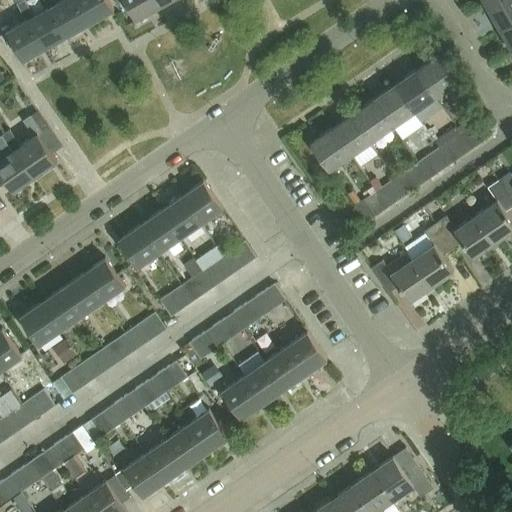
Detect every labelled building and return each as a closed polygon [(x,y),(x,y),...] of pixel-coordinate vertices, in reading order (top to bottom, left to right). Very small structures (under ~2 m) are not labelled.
[(25,17),(6,27),(23,58),(47,45),(30,14),(34,12),(27,0),(17,0),(25,17)] [(34,12),(30,14),(47,45),(69,32),(52,2),(55,0),(45,0),(48,5),(34,12)] [(55,0),(52,2),(69,32),(92,20),(80,0),(55,0)] [(80,0),(92,20),(114,8),(109,0),(80,0)] [(155,0),(126,0),(136,18),(159,6),(155,0)] [(511,0),(495,0),(486,6),(499,28),(511,20),(511,0)] [(511,20),(499,28),(511,51),(511,50),(511,20)] [(415,67),(435,96),(457,81),(437,52),(415,67)] [(421,106),(435,96),(415,67),(394,82),(414,111),(421,106)] [(393,125),(414,111),(394,82),(373,96),(393,125)] [(372,140),(393,125),(373,96),(352,111),(372,140)] [(421,106),(414,111),(421,121),(428,116),(421,106)] [(351,155),(372,140),(352,111),(331,126),(351,155)] [(15,146),(35,174),(57,159),(38,132),(41,130),(31,115),(24,119),(34,133),(20,143),(15,146)] [(456,126),(456,127),(472,149),(494,133),(483,117),(468,128),(463,121),(456,126)] [(329,170),(351,155),(331,126),(309,141),(329,170)] [(451,164),(472,149),(456,127),(435,142),(440,148),(451,164)] [(15,146),(20,143),(9,128),(2,133),(12,148),(0,156),(0,182),(6,179),(13,189),(35,174),(15,146)] [(425,158),(419,162),(430,179),(436,174),(425,158)] [(404,172),(398,177),(409,193),(416,188),(404,172)] [(511,174),(510,172),(499,179),(511,197),(511,174)] [(203,177),(182,192),(202,222),(224,207),(203,177)] [(398,177),(377,192),(388,208),(409,193),(398,177)] [(511,219),(506,210),(511,205),(511,197),(499,179),(488,187),(497,199),(476,214),(495,242),(511,229),(511,219)] [(354,191),(347,196),(355,207),(362,203),(354,191)] [(182,192),(161,207),(181,236),(202,222),(182,192)] [(362,203),(355,207),(366,223),(373,218),(362,203)] [(161,207),(139,221),(159,251),(181,236),(161,207)] [(473,256),(495,242),(476,214),(455,228),(447,215),(436,223),(452,247),(462,240),(473,256)] [(139,221),(118,236),(138,265),(159,251),(139,221)] [(442,254),(452,247),(436,223),(424,231),(433,244),(412,258),(431,285),(453,270),(442,254)] [(404,224),(395,231),(403,242),(413,235),(404,224)] [(228,250),(221,255),(233,272),(239,267),(228,250)] [(407,254),(388,267),(383,259),(371,267),(387,291),(398,284),(410,300),(431,285),(412,258),(410,259),(407,254)] [(212,285),(233,272),(221,255),(201,268),(212,285)] [(104,256),(83,270),(103,299),(124,284),(104,256)] [(192,276),(180,284),(190,300),(212,285),(201,268),(192,256),(183,262),(192,276)] [(83,270),(62,285),(81,313),(103,299),(83,270)] [(273,280),(266,285),(278,302),(285,297),(273,280)] [(62,285),(40,300),(60,328),(81,313),(62,285)] [(164,295),(158,299),(169,314),(175,310),(165,295),(164,295)] [(251,296),(244,300),(256,317),(263,313),(251,296)] [(40,300),(19,314),(39,343),(60,328),(40,300)] [(153,310),(136,322),(147,337),(164,325),(153,310)] [(230,310),(223,315),(235,332),(242,327),(230,310)] [(210,325),(203,329),(215,346),(221,342),(210,325)] [(1,326),(0,327),(0,369),(21,355),(1,326)] [(307,329),(286,343),(306,373),(327,358),(307,329)] [(66,338),(53,347),(64,362),(77,353),(66,338)] [(110,340),(103,344),(114,360),(120,355),(110,340)] [(286,343),(264,358),(284,387),(306,373),(286,343)] [(87,355),(81,360),(92,375),(98,371),(87,355)] [(175,358),(168,363),(179,379),(186,374),(175,358)] [(264,358),(243,373),(263,402),(284,387),(264,358)] [(81,360),(51,380),(61,396),(92,375),(81,360)] [(211,366),(201,373),(211,387),(221,380),(211,366)] [(153,373),(133,387),(144,403),(164,389),(153,373)] [(243,373),(221,387),(241,417),(263,402),(243,373)] [(20,401),(32,417),(53,402),(41,386),(20,401)] [(133,387),(126,392),(137,408),(144,403),(133,387)] [(11,388),(0,396),(0,411),(2,414),(20,401),(11,388)] [(164,389),(144,403),(149,411),(169,396),(164,389)] [(0,415),(0,416),(11,432),(32,417),(20,401),(2,414),(0,415)] [(110,403),(82,422),(93,439),(121,419),(110,403)] [(209,407),(187,422),(206,450),(228,435),(209,407)] [(0,439),(11,432),(0,416),(0,439)] [(82,422),(72,430),(82,444),(87,451),(97,444),(93,439),(82,422)] [(187,422),(166,436),(185,464),(206,450),(187,422)] [(62,435),(51,443),(63,459),(74,451),(62,435)] [(166,436),(144,451),(163,479),(185,464),(166,436)] [(51,443),(28,459),(40,475),(63,459),(51,443)] [(123,466),(114,472),(126,489),(134,483),(142,494),(163,479),(144,451),(123,466)] [(402,465),(395,454),(373,469),(393,499),(414,484),(421,495),(435,486),(415,456),(402,465)] [(28,459),(22,464),(33,480),(40,475),(28,459)] [(371,511),(374,511),(393,499),(373,469),(352,483),(371,511)] [(8,474),(0,479),(0,504),(12,496),(20,490),(8,474)] [(105,477),(84,492),(97,511),(115,511),(125,506),(105,477)] [(341,511),(371,511),(352,483),(332,497),(341,511)] [(97,511),(84,492),(62,507),(66,511),(97,511)] [(310,511),(341,511),(332,497),(311,511),(310,511)]
